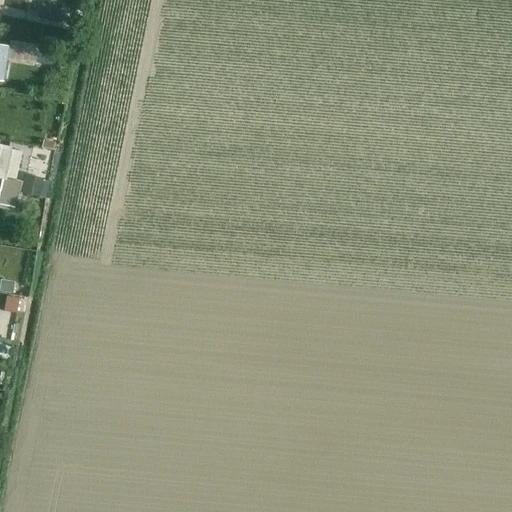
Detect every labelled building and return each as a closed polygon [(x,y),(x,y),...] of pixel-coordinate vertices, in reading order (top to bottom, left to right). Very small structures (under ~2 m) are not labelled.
[(46,6),(43,19),(58,22),(61,9),(46,6)] [(9,47),(0,45),(0,82),(3,83),(9,47)] [(42,53),(43,67),(57,67),(57,52),(42,53)] [(42,148),(54,150),(55,144),(44,141),(42,148)] [(0,179),(4,180),(2,191),(19,195),(22,183),(16,182),(22,152),(12,150),(12,148),(0,145),(0,179)] [(2,191),(0,198),(0,207),(16,211),(19,195),(2,191)] [(32,283),(33,271),(19,269),(18,281),(32,283)] [(9,298),(6,314),(22,317),(25,301),(9,298)]
